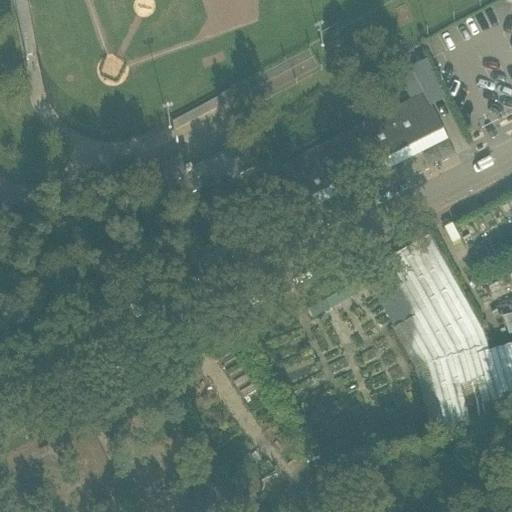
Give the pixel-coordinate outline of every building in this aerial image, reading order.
[(300,206),(312,229),(323,224),(311,201),(443,134),(425,99),(283,171),(301,206),(300,206)] [(226,184),(254,170),(243,148),(187,176),(179,160),(138,180),(160,224),(180,214),(175,204),(224,179),(226,184)] [(511,349),(490,355),(485,336),(432,240),(385,266),(414,318),(395,329),(391,331),(416,375),(435,445),(511,424),(511,349)] [(327,306),(322,298),(305,307),(313,322),(330,313),(327,306)] [(253,473),(216,494),(226,511),(228,511),(264,493),(253,473)] [(271,510),(271,511),(290,511),(279,479),(261,484),(271,510)] [(265,511),(259,500),(237,511),(265,511)]
